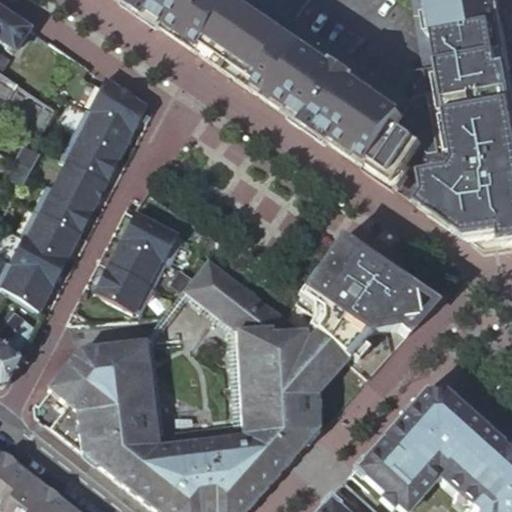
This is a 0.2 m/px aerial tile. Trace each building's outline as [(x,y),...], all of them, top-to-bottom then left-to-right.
[(113,0),(118,3),(159,31),(200,59),(244,88),(246,85),(274,104),(300,121),(297,125),(380,182),(381,182),(393,191),(409,169),(421,152),(429,158),(440,155),(429,98),(417,100),(416,100),(413,105),(294,23),(260,0),(113,0)] [(410,0),(424,72),(411,74),(417,100),(429,98),(440,155),(429,158),(421,152),(409,169),(426,182),(430,201),(423,212),(437,221),(453,232),(471,245),(505,239),(506,249),(511,248),(511,103),(503,53),(494,0),(410,0)] [(0,47),(12,55),(28,31),(18,25),(0,12),(0,47)] [(0,118),(39,141),(39,140),(54,114),(44,108),(0,78),(0,118)] [(117,92),(104,84),(88,115),(91,117),(130,137),(144,111),(117,93),(117,92)] [(91,117),(88,115),(83,125),(86,127),(91,117)] [(130,137),(91,117),(86,127),(83,125),(81,124),(73,138),(118,161),(130,137)] [(118,161),(73,138),(66,152),(71,154),(65,166),(104,186),(118,161)] [(22,152),(14,164),(30,173),(37,160),(22,152)] [(71,154),(66,152),(60,163),(65,166),(71,154)] [(21,190),(23,184),(30,173),(14,164),(5,180),(21,190)] [(104,186),(65,166),(52,192),(91,212),(104,186)] [(52,192),(47,189),(41,201),(46,203),(52,192)] [(91,212),(52,192),(46,203),(41,201),(34,214),(78,237),(91,212)] [(78,237),(34,214),(27,228),(32,231),(26,242),(65,262),(78,237)] [(139,222),(134,219),(120,246),(159,265),(167,270),(179,244),(139,222)] [(65,262),(26,242),(23,240),(9,266),(13,268),(52,288),(65,262)] [(338,244),(293,308),(319,325),(312,336),(345,365),(368,338),(395,334),(404,341),(415,329),(432,310),(409,293),(396,284),(353,254),(338,244)] [(159,265),(120,246),(107,270),(151,293),(158,279),(153,277),(159,265)] [(206,265),(194,280),(181,297),(232,337),(239,432),(154,443),(142,347),(108,350),(77,353),(64,370),(48,391),(45,394),(67,411),(48,434),(62,445),(95,470),(147,511),(252,511),(277,484),(301,457),(300,450),(315,433),(315,399),(345,365),(312,336),(307,342),(282,323),(278,320),(206,265)] [(52,288),(13,268),(8,278),(3,275),(0,280),(0,293),(8,298),(37,316),(49,294),(52,288)] [(151,293),(107,270),(93,298),(132,318),(139,304),(144,307),(151,293)] [(0,354),(23,325),(11,316),(0,330),(0,354)] [(0,390),(7,389),(34,335),(23,325),(0,354),(0,390)] [(511,511),(511,460),(439,395),(422,396),(353,473),(382,499),(379,503),(388,511),(392,511),(394,510),(396,511),(411,511),(427,494),(426,485),(437,485),(466,511),(511,511)] [(0,511),(66,511),(55,503),(55,502),(45,493),(44,494),(12,469),(13,469),(2,460),(0,459),(0,511)] [(336,511),(326,503),(318,511),(336,511)]
